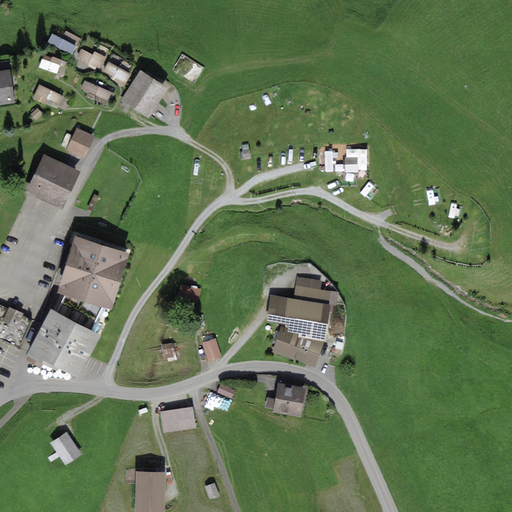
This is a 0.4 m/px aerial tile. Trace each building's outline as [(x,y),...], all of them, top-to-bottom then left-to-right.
[(70,22),(66,27),(78,37),(82,33),(70,22)] [(70,54),(75,46),(52,35),(48,43),(65,52),(65,53),(68,55),(68,53),(70,54)] [(114,47),(111,53),(131,63),(133,57),(114,47)] [(93,69),(94,66),(98,68),(104,57),(94,52),(92,55),(82,50),(78,57),(85,61),(83,64),(93,69)] [(44,56),(39,67),(55,73),(60,60),(52,57),(51,58),(44,56)] [(10,73),(8,62),(0,63),(0,100),(10,99),(6,73),(10,73)] [(113,79),(122,87),(129,75),(108,63),(104,71),(114,77),(113,79)] [(132,90),(127,100),(146,112),(161,88),(137,73),(128,88),(132,90)] [(107,100),(109,101),(113,93),(85,82),(82,89),(97,96),(95,100),(106,104),(107,100)] [(47,99),(58,104),(62,96),(39,85),(33,98),(45,104),(47,99)] [(36,109),(31,115),(35,120),(41,114),(36,109)] [(61,145),(82,156),(91,137),(78,130),(75,137),(66,133),(61,145)] [(60,204),(75,172),(45,158),(30,190),(60,204)] [(346,159),(347,170),(356,170),(355,158),(346,159)] [(94,195),(88,208),(92,210),(98,197),(94,195)] [(55,315),(89,333),(105,300),(108,301),(122,254),(78,241),(63,287),(68,288),(55,315)] [(327,292),(317,291),(318,281),(299,278),(296,302),(274,299),(271,318),(301,322),(299,331),(304,333),(321,336),(327,292)] [(182,285),(179,297),(197,302),(200,289),(182,285)] [(0,325),(24,336),(31,320),(19,314),(15,323),(6,319),(10,310),(0,305),(0,325)] [(15,323),(19,314),(10,310),(6,319),(15,323)] [(56,357),(75,367),(92,335),(89,333),(55,315),(53,315),(30,359),(35,362),(40,354),(54,361),(56,357)] [(312,361),(318,343),(283,331),(277,349),(312,361)] [(204,343),(209,359),(219,355),(214,340),(204,343)] [(168,357),(169,361),(176,358),(173,343),(162,345),(164,358),(168,357)] [(220,384),(217,392),(231,398),(235,390),(220,384)] [(276,394),(279,394),(278,399),(268,398),(266,407),(297,412),(301,389),(280,386),(279,391),(277,391),(276,394)] [(199,425),(195,402),(162,407),(166,431),(199,425)] [(48,438),(60,457),(72,450),(59,431),(48,438)] [(139,474),(138,509),(161,510),(162,474),(139,474)] [(206,487),(210,497),(217,495),(213,484),(206,487)]
